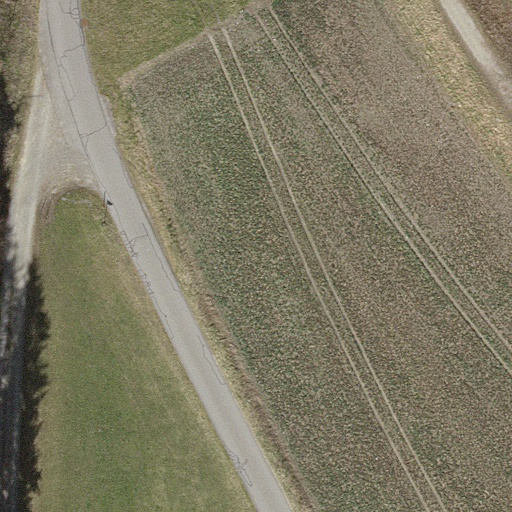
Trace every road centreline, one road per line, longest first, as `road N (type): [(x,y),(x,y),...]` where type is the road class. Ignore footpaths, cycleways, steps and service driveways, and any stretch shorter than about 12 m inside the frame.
road 1 (track): [(274,511),(118,202),(68,59),(65,0)]
road 2 (track): [(2,511),(43,128),(68,59)]
road 3 (track): [(511,101),(443,0)]
